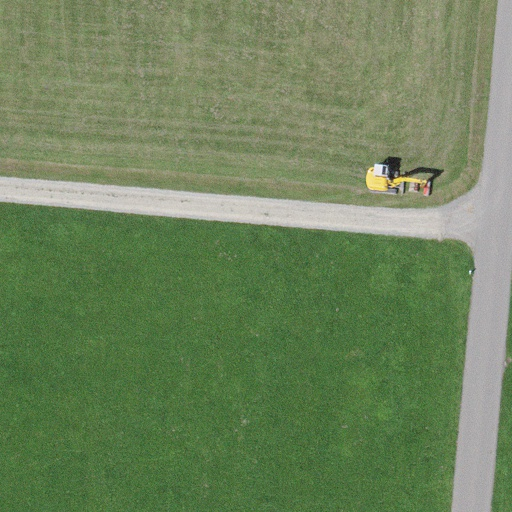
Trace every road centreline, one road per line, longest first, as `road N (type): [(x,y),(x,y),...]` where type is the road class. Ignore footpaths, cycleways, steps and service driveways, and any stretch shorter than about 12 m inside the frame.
road 1 (track): [(496,231),(0,193)]
road 2 (unclassified): [(472,511),(511,75)]
